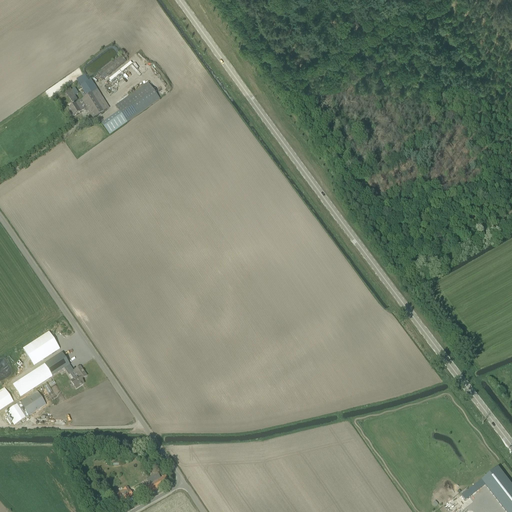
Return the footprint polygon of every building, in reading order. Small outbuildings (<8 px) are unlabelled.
[(96,73),(102,80),(126,61),(120,54),(96,73)] [(69,109),(73,116),(84,109),(86,112),(88,111),(93,118),(98,115),(108,109),(97,91),(90,79),(88,80),(85,75),(75,81),(79,88),(81,86),(88,97),(73,106),(69,109)] [(119,111),(102,124),(110,135),(160,100),(148,83),(115,106),(119,111)] [(71,103),(76,100),(69,88),(64,91),(71,103)] [(33,365),(58,348),(48,333),(23,350),(33,365)] [(44,365),(13,385),(20,397),(69,365),(62,353),(44,365)] [(80,367),(73,372),(77,377),(71,382),(76,389),(84,383),(81,380),(86,376),(80,367)] [(4,388),(0,390),(0,410),(13,402),(4,388)] [(37,391),(5,412),(14,426),(46,405),(37,391)] [(511,511),(511,486),(498,468),(481,481),(485,486),(505,511),(511,511)] [(149,484),(145,487),(146,489),(149,493),(149,494),(170,483),(165,475),(161,478),(159,479),(157,475),(147,480),(149,484)] [(123,490),(117,494),(119,497),(118,498),(121,502),(133,495),(131,492),(130,491),(128,487),(123,490)]
